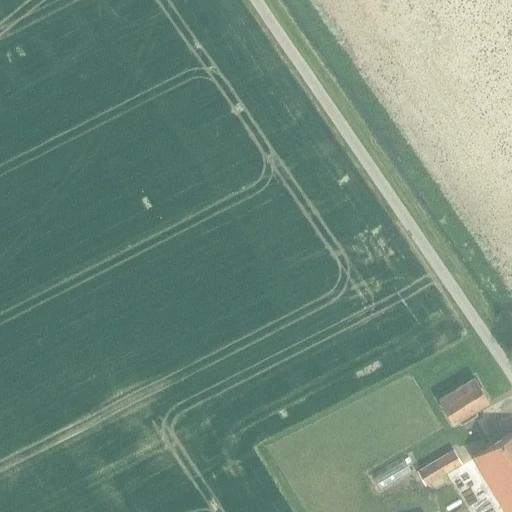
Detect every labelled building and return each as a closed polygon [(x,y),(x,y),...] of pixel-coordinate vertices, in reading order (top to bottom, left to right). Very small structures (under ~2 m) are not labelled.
[(469,414),(488,402),(474,378),(438,400),(452,424),(459,420),(461,424),(471,418),(469,414)] [(370,459),(382,451),(386,457),(400,448),(384,421),(357,438),(370,459)] [(504,511),(511,511),(511,431),(471,456),(504,511)] [(422,440),(390,459),(397,472),(430,453),(422,440)] [(426,484),(460,463),(453,450),(418,470),(426,484)]
